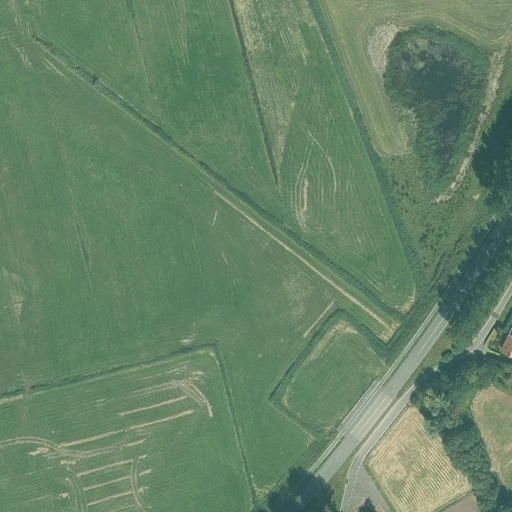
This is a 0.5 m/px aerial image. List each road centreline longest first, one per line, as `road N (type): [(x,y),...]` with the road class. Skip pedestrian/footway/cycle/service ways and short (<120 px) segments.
road 1 (primary): [(291,511),(408,366),(511,209)]
road 2 (unclassified): [(343,511),(357,459),(414,387),(465,353),(511,286)]
